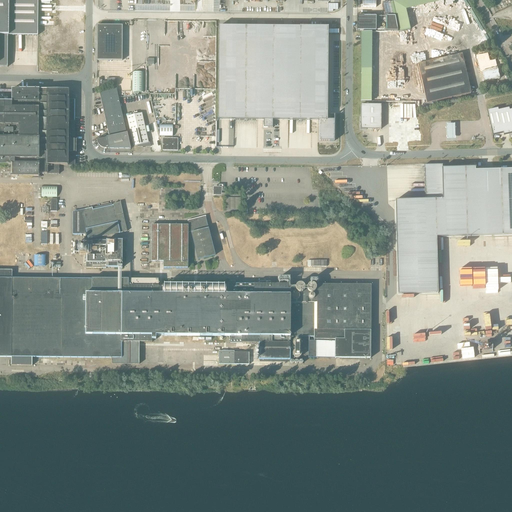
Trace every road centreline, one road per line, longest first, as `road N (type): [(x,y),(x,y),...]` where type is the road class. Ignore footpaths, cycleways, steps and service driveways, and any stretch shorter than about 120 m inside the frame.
road 1 (unclassified): [(208,159),(98,158),(88,145),(88,79)]
road 2 (tertiary): [(350,154),(511,151)]
road 3 (tertiary): [(349,0),(350,154)]
road 4 (unclassified): [(350,154),(208,159)]
